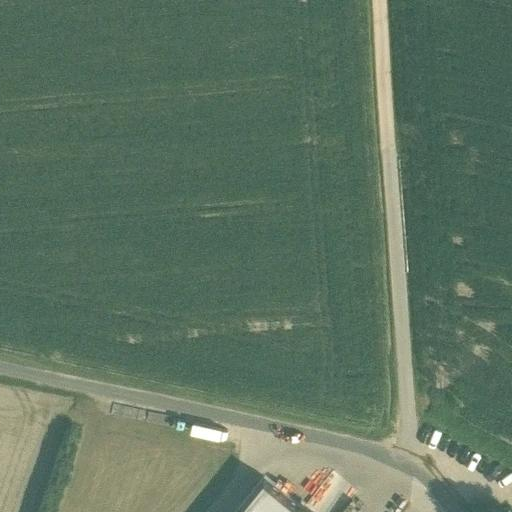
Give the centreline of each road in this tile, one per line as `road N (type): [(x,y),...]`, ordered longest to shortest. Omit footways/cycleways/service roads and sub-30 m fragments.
road 1 (unclassified): [(455,511),(393,462),(321,438),(0,370)]
road 2 (track): [(420,479),(403,420),(378,0)]
